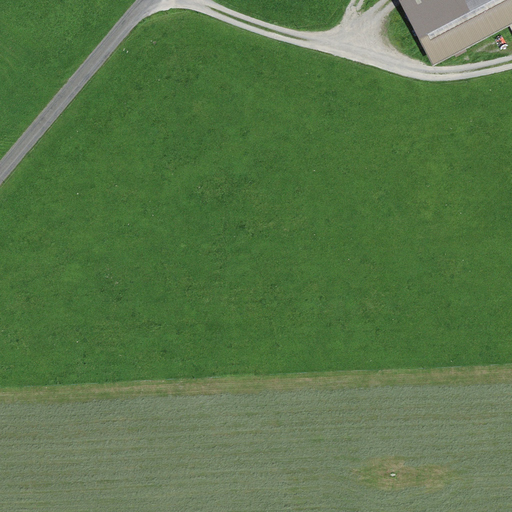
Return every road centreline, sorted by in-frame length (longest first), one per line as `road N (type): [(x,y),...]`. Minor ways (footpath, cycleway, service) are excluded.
road 1 (track): [(511,65),(452,77),(408,73),(177,0)]
road 2 (unclassified): [(0,173),(156,0)]
